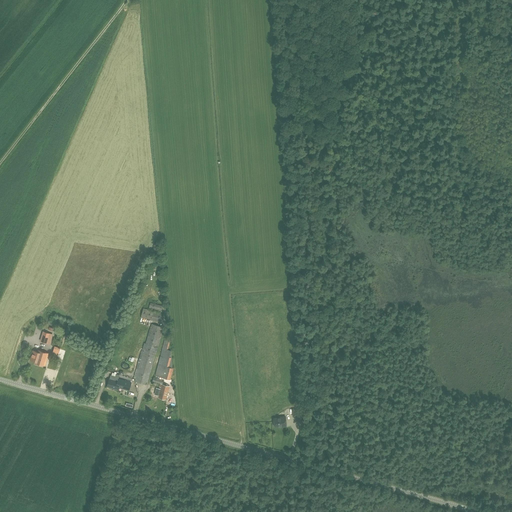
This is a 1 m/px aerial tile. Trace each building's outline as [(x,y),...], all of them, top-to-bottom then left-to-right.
[(160,312),(162,305),(150,302),(148,309),(143,308),(141,317),(161,322),(163,313),(160,312)] [(135,381),(147,384),(162,331),(163,327),(151,324),(145,343),(144,343),(138,360),(133,378),(136,379),(135,381)] [(52,334),(44,331),(41,341),(49,343),(52,334)] [(171,350),(168,349),(170,340),(168,340),(169,336),(166,334),(165,339),(157,371),(156,375),(171,379),(172,375),(174,368),(169,367),(171,358),(170,357),(171,350)] [(61,348),(55,346),(52,354),(58,356),(61,348)] [(38,352),(33,350),(30,360),(34,361),(34,362),(45,365),(49,353),(38,350),(38,352)] [(118,389),(119,387),(129,390),(131,382),(118,378),(118,381),(115,380),(116,376),(111,375),(110,379),(109,379),(107,386),(118,389)] [(153,377),(152,381),(160,383),(159,387),(161,387),(161,388),(159,395),(159,398),(166,399),(169,386),(163,384),(164,380),(153,377)] [(302,409),(292,409),(293,416),(296,416),(297,420),(303,419),(302,409)] [(278,418),(274,418),(274,419),(273,420),(273,422),(274,423),(275,426),(281,426),(282,426),(286,426),(285,416),(278,417),(278,418)]
